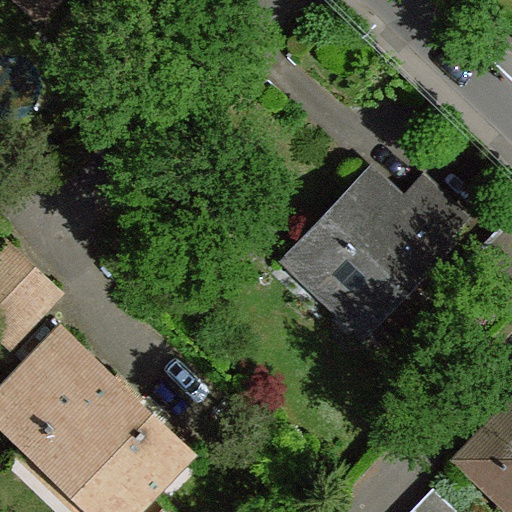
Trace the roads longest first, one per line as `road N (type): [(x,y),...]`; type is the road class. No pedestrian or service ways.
road 1 (unknown): [(286,0),(98,213),(0,127)]
road 2 (unknown): [(511,355),(358,511)]
road 3 (residential): [(511,112),(394,0)]
